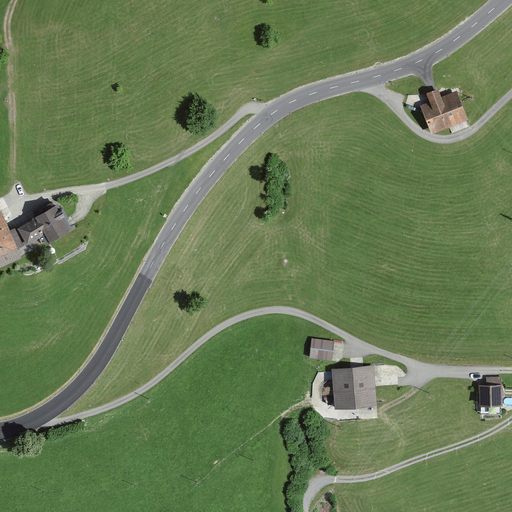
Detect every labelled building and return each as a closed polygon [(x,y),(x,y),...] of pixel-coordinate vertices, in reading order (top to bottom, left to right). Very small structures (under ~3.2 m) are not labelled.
[(463,119),(454,94),(443,99),(439,89),(425,94),(429,105),(420,108),(429,132),(463,119)] [(0,209),(0,258),(64,229),(53,205),(8,226),(0,209)] [(328,361),(331,343),(310,340),(307,358),(328,361)] [(373,405),(371,369),(329,371),(331,407),(373,405)] [(498,388),(477,388),(477,408),(499,407),(498,388)]
